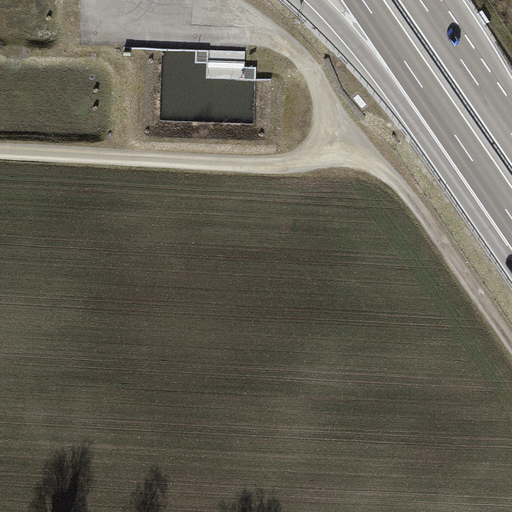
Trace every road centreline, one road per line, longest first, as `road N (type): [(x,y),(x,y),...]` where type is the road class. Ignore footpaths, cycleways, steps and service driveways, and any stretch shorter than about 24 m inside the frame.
road 1 (track): [(340,143),(290,164),(0,151)]
road 2 (trunk): [(319,0),(511,223)]
road 3 (track): [(340,143),(404,186),(511,342)]
road 4 (trunk): [(364,0),(511,216)]
road 5 (track): [(340,143),(312,71),(226,0)]
road 6 (trunk): [(511,131),(421,0)]
